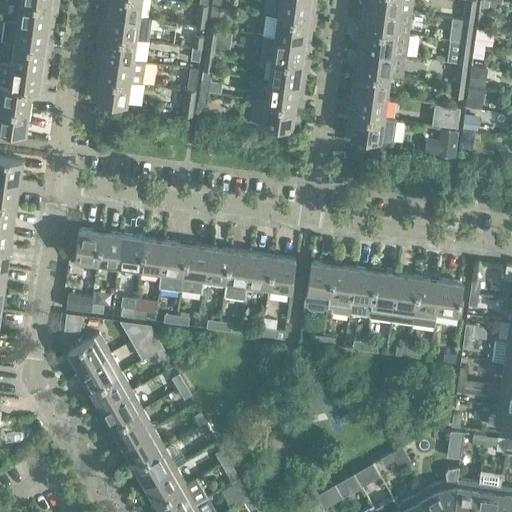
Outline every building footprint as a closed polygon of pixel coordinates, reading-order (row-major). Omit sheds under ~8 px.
[(20,0),(17,20),(53,25),(56,4),(26,0),(20,0)] [(104,0),(103,11),(139,16),(141,0),(104,0)] [(279,0),(277,13),(313,19),(315,0),(279,0)] [(412,11),(413,0),(363,0),(363,4),(412,11)] [(472,19),(475,0),(466,0),(464,18),(472,19)] [(481,0),(480,11),(487,13),(488,6),(496,7),(497,1),(489,0),(481,0)] [(199,2),(196,24),(204,25),(206,3),(199,2)] [(212,4),(210,16),(220,18),(221,5),(212,4)] [(360,25),(409,32),(412,11),(363,4),(360,25)] [(147,39),(150,18),(139,16),(103,11),(100,33),(136,38),(147,39)] [(277,13),(274,35),(310,40),(313,19),(277,13)] [(469,41),(472,19),(464,18),(461,39),(469,41)] [(14,42),(50,47),(53,25),(17,20),(14,42)] [(357,47),(406,53),(409,32),(360,25),(357,47)] [(475,41),(485,43),(492,44),(494,29),(478,26),(475,41)] [(97,54),(133,59),(136,38),(100,33),(97,54)] [(201,47),(202,35),(193,33),(191,46),(201,47)] [(264,34),(261,55),(271,57),(307,62),(310,40),(274,35),(264,34)] [(207,38),(206,48),(216,49),(217,39),(207,38)] [(461,39),(459,52),(468,53),(469,41),(461,39)] [(484,57),(485,43),(475,41),(473,55),(484,57)] [(11,63),(47,68),(50,47),(14,42),(11,63)] [(191,46),(190,58),(199,59),(201,47),(191,46)] [(354,68),(390,73),(403,75),(406,53),(357,47),(354,68)] [(203,69),(213,70),(216,49),(206,48),(203,69)] [(141,82),(144,60),(133,59),(97,54),(94,76),(130,81),(141,82)] [(271,57),(268,78),(304,83),(307,62),(271,57)] [(0,61),(0,81),(8,83),(8,84),(32,88),(32,89),(44,90),(47,68),(11,63),(0,61)] [(458,61),(455,83),(463,84),(466,62),(458,61)] [(485,87),(489,65),(472,63),(469,85),(485,87)] [(187,89),(195,90),(198,67),(190,66),(187,89)] [(387,95),(390,73),(354,68),(351,90),(387,95)] [(91,97),(127,102),(130,81),(94,76),(91,97)] [(208,91),(210,79),(202,78),(200,90),(208,91)] [(268,78),(265,100),(301,105),(304,83),(268,78)] [(8,83),(0,81),(0,104),(29,109),(32,89),(32,88),(8,84),(8,83)] [(455,83),(453,95),(461,96),(463,84),(455,83)] [(469,85),(466,106),(482,109),(485,87),(469,85)] [(191,115),(195,90),(187,89),(183,114),(191,115)] [(200,90),(198,102),(207,103),(208,91),(200,90)] [(384,116),(387,95),(351,90),(348,111),(384,116)] [(301,105),(265,100),(253,98),(250,120),(298,127),(301,105)] [(0,127),(26,131),(29,109),(0,104),(0,127)] [(345,133),(393,140),(396,118),(384,116),(348,111),(345,133)] [(448,111),(446,125),(458,127),(460,112),(448,111)] [(465,113),(463,127),(474,129),(477,129),(479,121),(473,114),(465,113)] [(441,126),(437,151),(455,154),(459,129),(441,126)] [(463,127),(460,145),(468,146),(472,143),(474,129),(463,127)] [(0,154),(0,177),(19,180),(22,158),(0,154)] [(0,199),(16,201),(19,180),(0,177),(0,199)] [(0,220),(13,223),(16,201),(0,199),(0,220)] [(0,242),(10,244),(13,223),(0,220),(0,242)] [(97,265),(102,229),(79,226),(74,261),(97,265)] [(97,265),(118,268),(122,232),(102,229),(97,265)] [(118,268),(139,271),(144,235),(122,232),(118,268)] [(139,271),(160,274),(165,238),(144,235),(139,271)] [(158,285),(180,288),(186,241),(165,238),(160,274),(158,285)] [(186,241),(180,288),(201,291),(203,280),(208,244),(186,241)] [(0,242),(0,264),(7,265),(10,244),(0,242)] [(203,280),(225,283),(230,247),(208,244),(203,280)] [(230,247),(225,283),(223,293),(244,296),(245,286),(250,250),(230,247)] [(245,286),(267,289),(272,253),(250,250),(245,286)] [(272,253),(267,289),(290,292),(295,257),(272,253)] [(305,302),(308,303),(310,306),(321,308),(324,305),(327,306),(333,262),(311,259),(305,302)] [(333,262),(327,305),(332,305),(331,309),(348,312),(348,309),(355,265),(333,262)] [(355,265),(348,309),(370,312),(376,268),(355,265)] [(376,268),(370,312),(370,315),(391,317),(397,271),(376,268)] [(397,271),(391,317),(412,320),(419,274),(397,271)] [(412,320),(434,323),(435,313),(440,277),(419,274),(412,320)] [(440,277),(435,313),(458,316),(463,280),(440,277)] [(478,292),(479,291),(480,280),(472,279),(470,291),(478,292)] [(67,291),(65,306),(90,309),(92,301),(93,295),(67,291)] [(468,303),(477,304),(478,292),(470,291),(468,303)] [(92,301),(90,309),(103,311),(104,303),(92,301)] [(133,315),(134,307),(121,306),(120,313),(133,315)] [(146,309),(134,307),(133,315),(145,317),(146,309)] [(176,313),(164,312),(163,320),(175,321),(176,313)] [(175,321),(187,323),(188,315),(176,313),(175,321)] [(262,325),(261,333),(284,337),(285,329),(275,327),(276,318),(264,316),(262,325)] [(218,327),(219,320),(207,318),(206,326),(218,327)] [(219,320),(218,327),(231,329),(232,321),(219,320)] [(473,333),(474,321),(466,320),(464,332),(473,333)] [(250,324),(249,332),(261,333),(262,325),(250,324)] [(68,349),(79,369),(110,351),(99,331),(68,349)] [(464,332),(462,344),(471,345),(473,333),(464,332)] [(323,334),(311,333),(310,340),(322,342),(323,334)] [(157,334),(149,338),(156,349),(163,345),(157,334)] [(322,342),(334,344),(336,336),(323,334),(322,342)] [(495,339),(492,358),(504,360),(511,360),(511,338),(508,338),(507,340),(495,339)] [(366,340),(354,339),(353,347),(365,348),(366,340)] [(365,348),(378,350),(379,342),(366,340),(365,348)] [(163,345),(156,349),(162,360),(169,356),(163,345)] [(408,346),(396,345),(395,353),(407,354),(408,346)] [(407,354),(420,356),(421,348),(408,346),(407,354)] [(79,369),(90,387),(121,369),(110,351),(79,369)] [(444,352),(443,359),(455,361),(456,353),(444,352)] [(501,381),(511,382),(511,360),(504,360),(501,381)] [(467,377),(468,364),(460,363),(458,375),(467,377)] [(121,369),(90,387),(101,406),(132,388),(121,369)] [(179,372),(171,376),(177,387),(185,383),(179,372)] [(458,375),(456,388),(465,389),(467,377),(458,375)] [(498,403),(511,404),(511,382),(501,381),(498,403)] [(185,383),(177,387),(184,398),(191,393),(185,383)] [(112,425),(143,407),(132,388),(101,406),(112,425)] [(495,426),(511,428),(511,404),(498,403),(495,426)] [(123,444),(154,426),(143,407),(112,425),(123,444)] [(200,410),(193,414),(199,425),(206,421),(200,410)] [(451,424),(459,425),(461,413),(453,412),(451,424)] [(206,421),(199,425),(205,435),(213,431),(206,421)] [(133,463),(165,445),(154,426),(123,444),(133,463)] [(473,433),(472,441),(485,442),(486,434),(473,433)] [(497,444),(498,436),(486,434),(485,442),(497,444)] [(396,458),(400,464),(411,458),(407,451),(403,444),(392,450),(396,458)] [(144,481),(175,463),(165,445),(133,463),(144,481)] [(221,447),(214,451),(220,462),(228,458),(221,447)] [(381,456),(386,464),(396,458),(392,450),(381,456)] [(228,458),(220,462),(232,481),(239,477),(228,458)] [(453,511),(458,478),(460,461),(447,464),(444,468),(447,480),(435,482),(417,492),(427,511),(453,511)] [(186,482),(175,463),(144,481),(155,500),(186,482)] [(369,473),(365,466),(354,472),(358,479),(369,473)] [(479,481),(475,511),(496,511),(501,484),(502,472),(481,469),(479,481)] [(343,478),(348,486),(358,479),(354,472),(343,478)] [(178,511),(207,495),(196,476),(186,482),(155,500),(161,511),(178,511)] [(233,483),(221,490),(231,506),(242,499),(243,501),(250,496),(239,477),(232,481),(233,483)] [(458,478),(453,511),(475,511),(479,481),(458,478)] [(496,511),(511,511),(511,485),(501,484),(496,511)] [(332,495),(327,487),(317,494),(321,501),(332,495)] [(397,503),(402,511),(427,511),(417,492),(397,503)] [(306,500),(310,507),(321,501),(317,494),(306,500)] [(216,511),(207,495),(178,511),(216,511)] [(250,496),(243,501),(249,511),(256,507),(250,496)] [(393,497),(375,508),(377,511),(402,511),(397,503),(393,497)]
